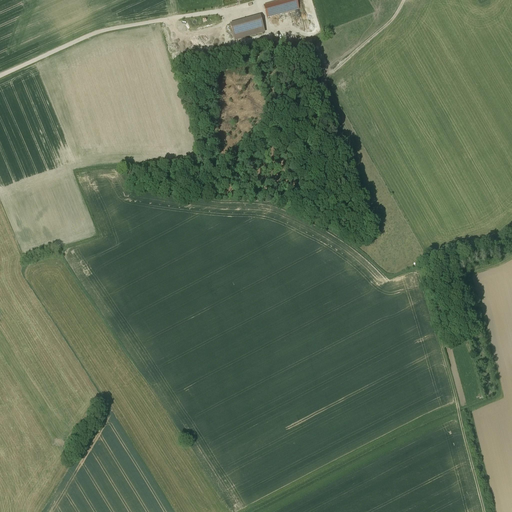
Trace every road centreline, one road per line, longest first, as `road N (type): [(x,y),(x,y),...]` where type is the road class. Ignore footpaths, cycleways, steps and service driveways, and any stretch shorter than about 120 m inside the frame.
road 1 (track): [(390,278),(420,271),(483,511)]
road 2 (track): [(0,76),(100,30),(259,3)]
